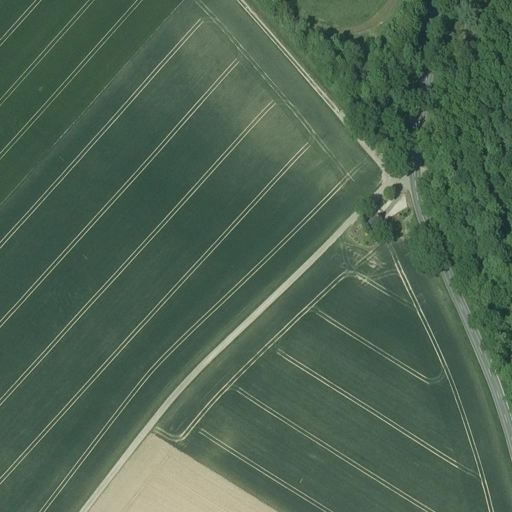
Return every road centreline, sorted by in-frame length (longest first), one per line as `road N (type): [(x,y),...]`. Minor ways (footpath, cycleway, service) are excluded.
road 1 (track): [(413,178),(385,184),(197,370),(83,511)]
road 2 (tertiary): [(511,441),(413,181),(439,0)]
road 3 (track): [(392,179),(238,0)]
road 4 (track): [(284,0),(331,35),(375,26),(397,0)]
